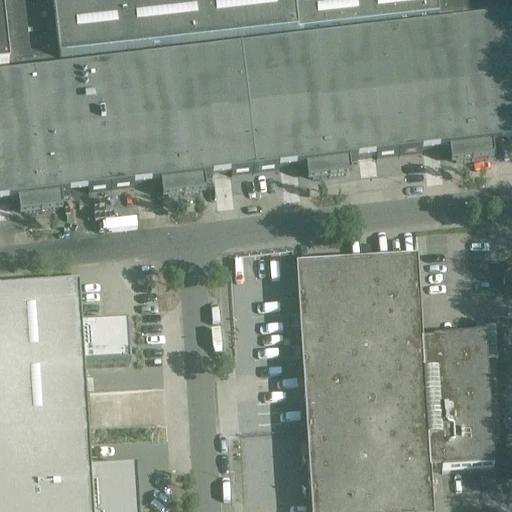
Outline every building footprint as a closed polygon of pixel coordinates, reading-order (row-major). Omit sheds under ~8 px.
[(0,0),(9,71),(61,65),(52,0),(0,0)] [(0,0),(0,71),(9,71),(0,0)] [(52,0),(61,65),(309,37),(303,0),(52,0)] [(303,0),(309,37),(496,16),(494,0),(303,0)] [(511,20),(456,28),(472,162),(488,160),(487,147),(511,144),(511,20)] [(456,28),(386,36),(400,157),(453,151),(455,164),(472,162),(456,28)] [(386,36),(313,45),(329,180),(345,178),(343,164),(400,157),(386,36)] [(313,45),(240,53),(255,175),(310,168),(312,181),(329,180),(313,45)] [(240,53),(167,61),(184,197),(200,195),(199,181),(255,175),(240,53)] [(167,61),(97,70),(112,192),(165,185),(167,199),(184,197),(167,61)] [(97,70),(25,79),(41,214),(57,212),(55,199),(112,192),(97,70)] [(25,79),(0,81),(0,205),(22,203),(24,216),(41,214),(25,79)] [(415,262),(295,270),(310,511),(431,511),(430,474),(422,345),(416,249),(414,249),(415,262)] [(78,288),(0,292),(0,511),(137,511),(135,471),(90,474),(89,447),(88,446),(84,371),(128,368),(126,328),(81,331),(81,329),(80,317),(78,288)] [(433,344),(422,345),(430,474),(441,473),(441,475),(494,472),(486,339),(433,343),(433,344)]
